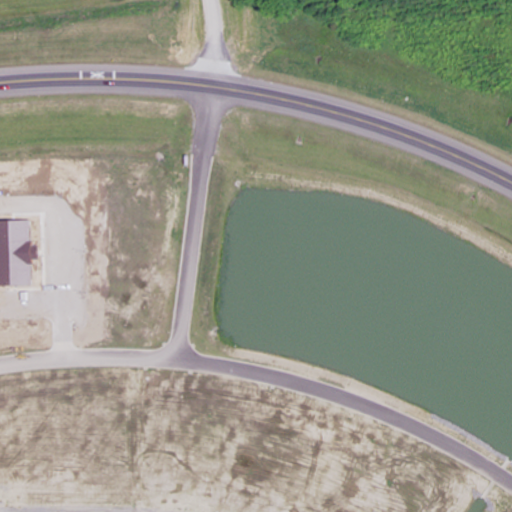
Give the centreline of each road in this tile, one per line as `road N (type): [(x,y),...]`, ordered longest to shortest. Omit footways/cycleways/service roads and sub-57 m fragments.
road 1 (trunk): [(511,181),(420,139),(279,98),(156,81),(0,84)]
road 2 (residential): [(511,484),(384,411),(276,377),(181,360)]
road 3 (residential): [(216,88),(181,360)]
road 4 (residential): [(181,360),(101,357),(0,368)]
